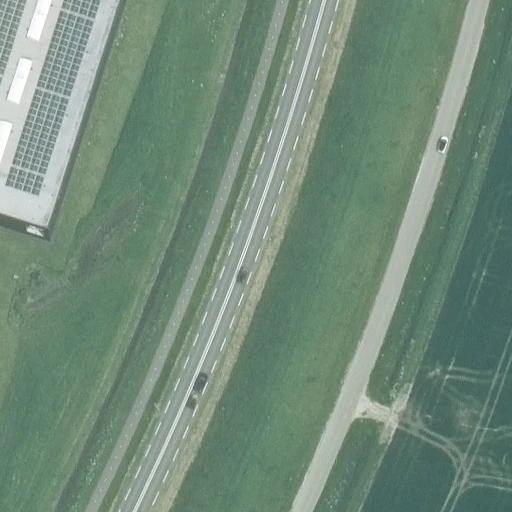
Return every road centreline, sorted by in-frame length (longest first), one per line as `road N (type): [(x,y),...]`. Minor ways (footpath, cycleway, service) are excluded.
road 1 (primary): [(131,511),(264,187),(323,0)]
road 2 (unclassified): [(318,511),(492,0)]
